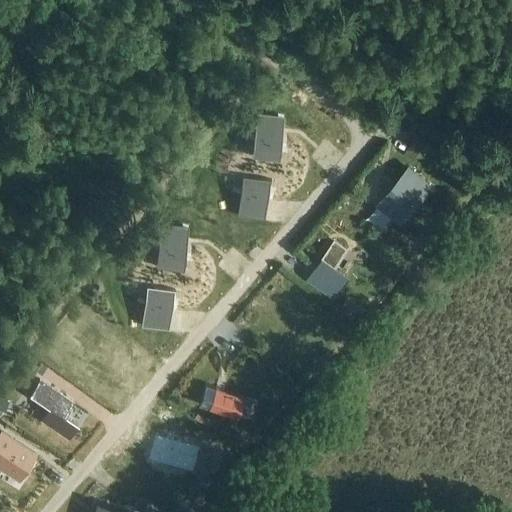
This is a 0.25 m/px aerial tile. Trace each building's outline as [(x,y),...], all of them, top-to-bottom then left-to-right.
[(257,112),(251,153),(278,157),(283,116),(257,112)] [(417,136),(405,154),(413,160),(422,147),(426,142),(417,136)] [(400,218),(428,184),(409,169),(381,203),(400,218)] [(243,173),(237,214),(264,218),(270,177),(243,173)] [(163,220),(158,261),(185,265),(190,224),(163,220)] [(328,255),(311,279),(332,294),(349,271),(328,255)] [(149,281),(144,322),(171,326),(176,285),(149,281)] [(66,439),(75,426),(62,417),(70,405),(37,382),(29,394),(28,395),(48,409),(40,421),(66,439)] [(244,398),(217,388),(209,409),(237,418),(244,398)] [(1,432),(0,433),(0,468),(20,481),(37,454),(1,432)] [(134,507),(144,511),(147,504),(137,501),(134,507)] [(123,511),(97,503),(94,511),(123,511)]
